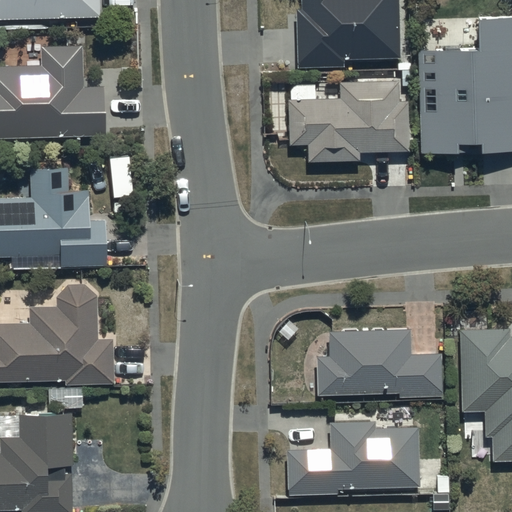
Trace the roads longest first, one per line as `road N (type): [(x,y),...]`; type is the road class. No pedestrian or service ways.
road 1 (residential): [(511,232),(214,260)]
road 2 (residential): [(214,260),(187,0)]
road 3 (residential): [(214,260),(198,511)]
